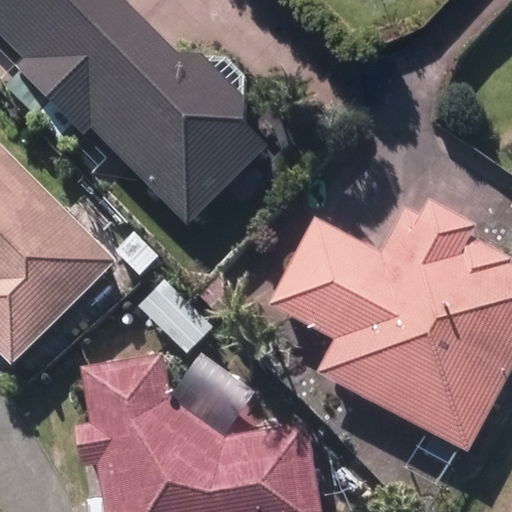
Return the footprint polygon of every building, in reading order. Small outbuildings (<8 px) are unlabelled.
[(95,136),(190,234),(269,156),(245,131),(250,87),(228,65),(179,64),(116,0),(0,0),(0,39),(27,67),(17,76),(21,80),(8,93),(61,149),(75,135),(85,145),(95,136)] [(0,361),(11,373),(115,271),(0,152),(0,361)] [(425,439),(410,467),(447,487),(463,458),(470,462),(511,383),(511,272),(511,270),(511,265),(474,245),(478,235),(430,209),(423,225),(407,216),(383,261),(316,226),(269,314),(336,349),(318,381),(425,439)] [(163,262),(138,239),(120,257),(145,281),(163,262)] [(204,302),(224,325),(242,310),(221,288),(204,302)] [(166,364),(83,376),(90,432),(77,433),(82,475),(100,472),(105,511),(322,511),(312,433),(294,436),(292,421),(262,425),(265,441),(225,446),(171,405),(166,364)]
